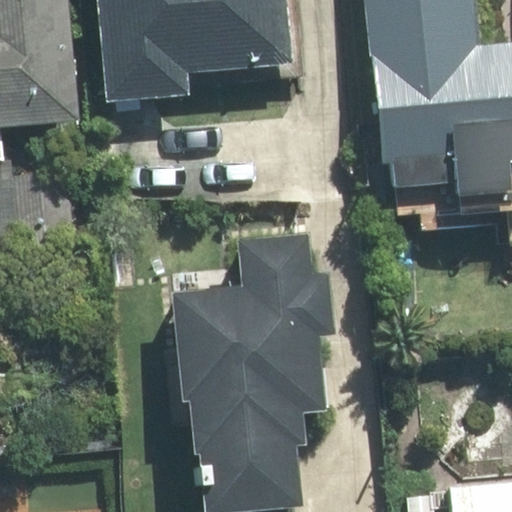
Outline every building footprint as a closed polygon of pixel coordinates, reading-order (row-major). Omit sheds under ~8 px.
[(0,0),(0,279),(72,276),(67,174),(0,177),(0,124),(65,121),(59,0),(0,0)] [(279,64),(274,0),(84,0),(92,105),(173,99),(171,71),(279,64)] [(469,0),(351,0),(363,185),(429,181),(430,198),(511,192),(511,38),(473,41),(469,0)] [(171,270),(176,273),(180,274),(181,274),(187,275),(192,274),(197,273),(202,271),(207,268),(211,264),(214,259),(216,254),(218,249),(218,244),(218,238),(216,233),(214,228),(211,223),(207,219),(203,216),(198,214),(192,213),(187,212),(182,213),(176,214),(171,216),(167,219),(163,223),(160,228),(157,232),(156,238),(155,243),(156,249),(157,254),(160,259),(163,263),(167,267),(171,270)] [(226,296),(156,297),(158,399),(169,399),(169,450),(182,450),(183,511),(287,511),(286,418),(305,418),(304,340),(323,340),(322,274),(296,274),(296,238),(225,239),(226,296)] [(135,242),(96,241),(95,289),(134,290),(135,242)] [(511,511),(511,485),(443,488),(443,511),(511,511)]
